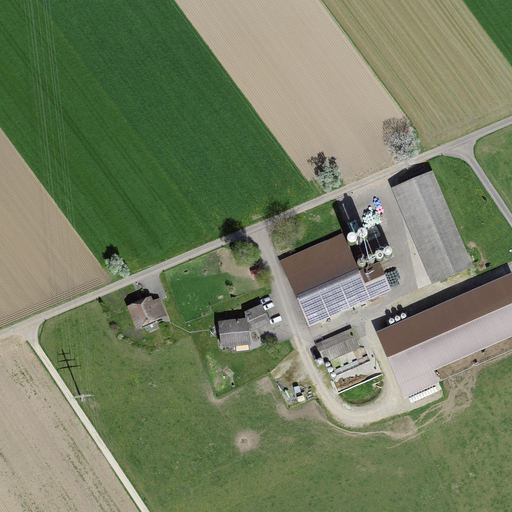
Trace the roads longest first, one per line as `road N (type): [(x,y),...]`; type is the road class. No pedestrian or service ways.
road 1 (unclassified): [(0,335),(511,120)]
road 2 (track): [(146,511),(25,324)]
